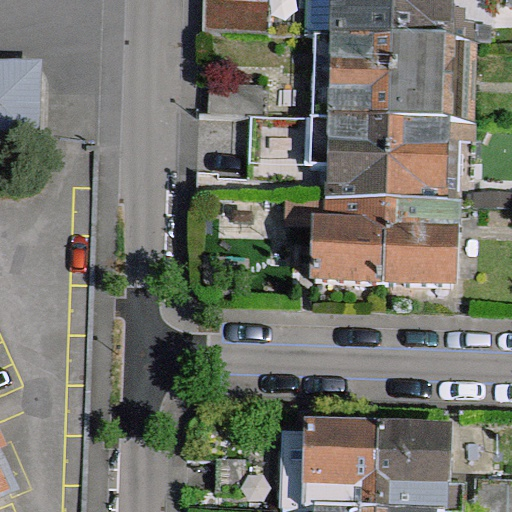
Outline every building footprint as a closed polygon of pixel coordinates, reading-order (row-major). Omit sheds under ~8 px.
[(395,0),(310,0),(309,40),(316,40),(338,41),(394,44),(395,0)] [(450,0),(395,0),(394,44),(449,45),(450,0)] [(336,122),(338,41),(316,40),(315,122),(336,122)] [(390,125),(394,44),(338,41),(336,122),(390,125)] [(449,45),(394,44),(390,125),(446,128),(468,128),(471,46),(449,45)] [(0,138),(28,137),(32,80),(0,80),(0,138)] [(268,120),(270,90),(213,88),(213,118),(268,120)] [(390,125),(336,122),(333,206),(387,207),(390,125)] [(446,128),(390,125),(387,207),(443,209),(446,128)] [(332,232),(333,206),(292,205),(292,231),(318,231),(332,232)] [(385,287),(387,207),(333,206),(332,232),(318,231),(317,284),(385,287)] [(443,209),(387,207),(385,287),(455,290),(457,235),(442,234),(443,209)] [(310,441),(285,440),(283,511),(376,511),(379,436),(311,435),(310,441)] [(449,439),(379,436),(376,511),(465,511),(466,492),(448,491),(449,439)] [(246,497),(246,464),(220,463),(218,496),(246,497)] [(511,511),(511,486),(479,485),(477,511),(511,511)]
